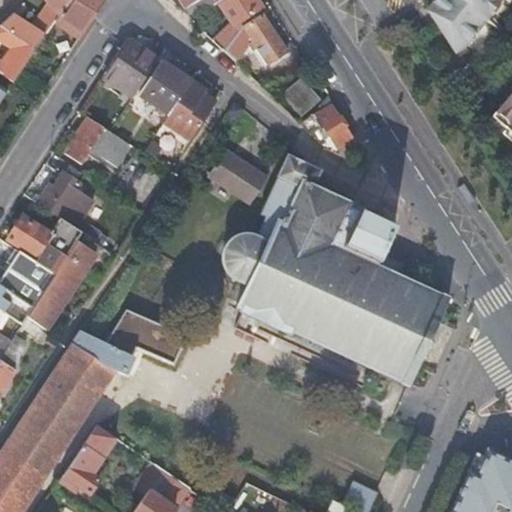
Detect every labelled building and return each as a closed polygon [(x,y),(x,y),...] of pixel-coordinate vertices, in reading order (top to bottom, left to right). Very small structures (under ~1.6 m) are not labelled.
[(22,6),(0,27),(35,51),(39,46),(54,23),(59,17),(70,0),(45,0),(56,12),(53,17),(51,16),(43,28),(36,23),(31,30),(17,20),(27,11),(22,6)] [(83,34),(105,0),(70,0),(59,17),(83,34)] [(257,1),(256,0),(226,0),(218,5),(233,27),(253,14),(248,7),(257,1)] [(434,0),(425,12),(453,54),(463,47),(484,22),(500,0),(434,0)] [(507,4),(501,0),(500,0),(484,22),(489,27),(507,4)] [(225,48),(223,51),(236,61),(252,42),(258,51),(267,64),(287,52),(263,14),(243,27),(233,39),(225,48)] [(83,34),(59,17),(54,23),(79,40),(83,34)] [(0,75),(12,84),(19,75),(35,51),(0,27),(0,42),(11,51),(1,65),(0,64),(0,75)] [(225,48),(233,39),(225,33),(218,42),(225,48)] [(105,80),(133,99),(158,62),(130,43),(105,80)] [(169,116),(191,84),(161,64),(140,96),(169,116)] [(301,79),(282,96),(300,119),(321,101),(301,79)] [(169,116),(163,125),(190,142),(215,104),(203,96),(205,94),(191,84),(169,116)] [(239,108),(230,101),(223,111),(233,118),(239,108)] [(511,117),(511,111),(504,104),(500,109),(511,119),(511,117)] [(338,149),(352,140),(331,107),(317,115),(338,149)] [(317,115),(315,112),(301,128),(333,155),(338,149),(317,115)] [(122,171),(136,149),(110,133),(88,119),(64,154),(81,165),(91,151),(122,171)] [(248,204),(265,179),(224,152),(208,177),(248,204)] [(378,264),(394,228),(358,211),(357,214),(349,210),(352,204),(315,186),(319,172),(285,155),(284,158),(285,158),(275,179),(259,216),(264,218),(256,236),(255,236),(254,236),(253,236),(252,235),(251,235),(250,235),(249,235),(248,235),(247,235),(246,235),(245,235),(244,235),(243,235),(242,235),(241,235),(240,236),(239,236),(238,236),(237,237),(236,237),(235,238),(234,238),(233,238),(233,239),(232,239),(231,240),(231,241),(230,241),(229,242),(228,243),(228,244),(227,244),(227,245),(226,246),(225,247),(225,248),(224,249),(224,250),(223,251),(223,252),(223,253),(223,254),(222,254),(222,255),(222,256),(222,257),(222,258),(222,259),(222,260),(222,261),(222,262),(222,263),(222,264),(222,265),(223,265),(223,266),(223,267),(223,268),(224,269),(224,270),(225,271),(225,272),(226,273),(227,274),(227,275),(228,275),(228,276),(229,277),(230,277),(230,278),(231,278),(232,279),(233,280),(234,280),(234,281),(235,281),(245,286),(236,307),(240,309),(239,311),(252,317),(289,335),(289,334),(397,384),(397,385),(408,390),(430,343),(451,297),(439,292),(439,294),(393,272),(392,274),(375,266),(376,263),(378,264)] [(60,221),(74,230),(93,202),(76,191),(80,186),(63,175),(54,188),(49,185),(36,205),(60,221)] [(31,256),(29,260),(47,271),(55,276),(76,244),(82,235),(77,232),(74,230),(60,221),(50,236),(22,219),(8,241),(31,256)] [(82,235),(95,244),(102,235),(83,223),(77,232),(82,235)] [(42,329),(45,332),(95,257),(76,244),(55,276),(45,291),(33,310),(27,319),(42,329)] [(44,277),(18,259),(1,286),(26,303),(37,286),(45,291),(55,276),(47,271),(44,277)] [(33,310),(0,288),(0,312),(22,327),(33,310)] [(0,511),(21,511),(115,371),(127,377),(136,359),(132,357),(136,348),(174,366),(187,339),(128,311),(106,343),(82,330),(0,454),(0,511)] [(22,327),(20,329),(35,339),(42,329),(27,319),(22,327)] [(0,358),(0,394),(14,374),(9,371),(17,359),(5,351),(0,358)] [(61,476),(78,488),(88,495),(98,480),(91,474),(115,440),(94,426),(81,446),(61,476)] [(511,511),(511,463),(487,452),(485,457),(476,476),(469,473),(469,474),(451,511),(511,511)] [(469,473),(476,476),(485,457),(475,453),(466,473),(469,474),(469,473)] [(143,496),(161,471),(153,465),(136,491),(143,496)] [(173,504),(185,487),(161,471),(143,496),(132,511),(168,511),(174,505),(173,504)] [(78,488),(61,476),(57,482),(74,493),(78,488)] [(350,482),(339,505),(356,511),(368,511),(376,493),(350,482)] [(211,488),(203,499),(222,511),(226,511),(233,503),(211,488)] [(346,511),(348,508),(339,505),(331,501),(326,511),(346,511)]
